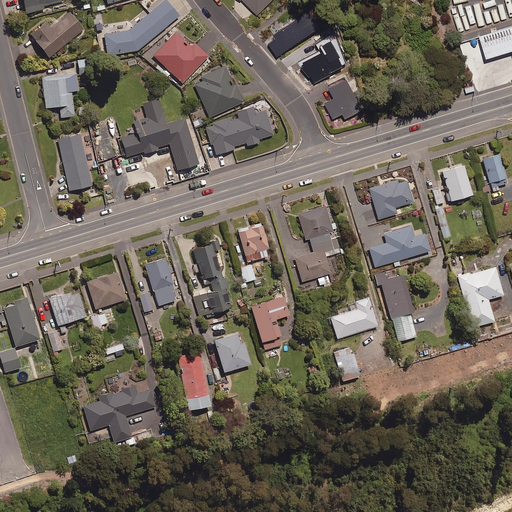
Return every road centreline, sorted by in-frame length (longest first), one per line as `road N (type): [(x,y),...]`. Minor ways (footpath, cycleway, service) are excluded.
road 1 (secondary): [(48,243),(320,162)]
road 2 (residential): [(0,45),(48,243)]
road 3 (residential): [(206,0),(296,104),(320,162)]
road 4 (secondary): [(320,162),(511,104)]
